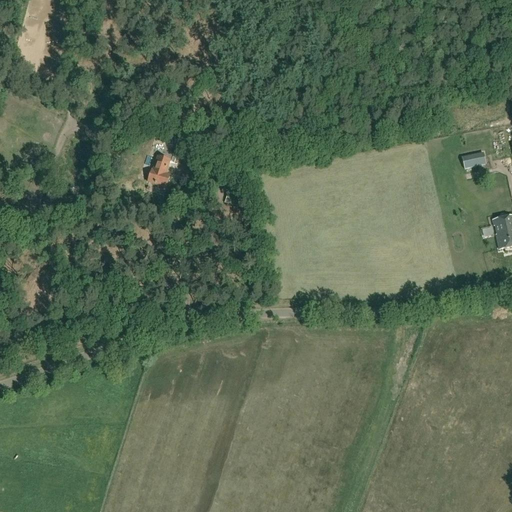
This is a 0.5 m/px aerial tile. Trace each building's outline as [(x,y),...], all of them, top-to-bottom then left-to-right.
[(156,142),(151,156),(157,157),(153,171),(151,170),(147,184),(166,190),(170,176),(167,175),(171,161),(174,163),(178,149),(156,142)] [(495,157),(498,169),(511,166),(511,162),(504,163),(503,155),(495,157)] [(53,187),(43,204),(64,217),(73,199),(53,187)] [(243,197),(227,191),(222,206),(238,211),(243,197)] [(488,216),(499,215),(497,198),(486,200),(488,216)] [(511,216),(492,221),(497,241),(499,251),(511,248),(511,216)]
